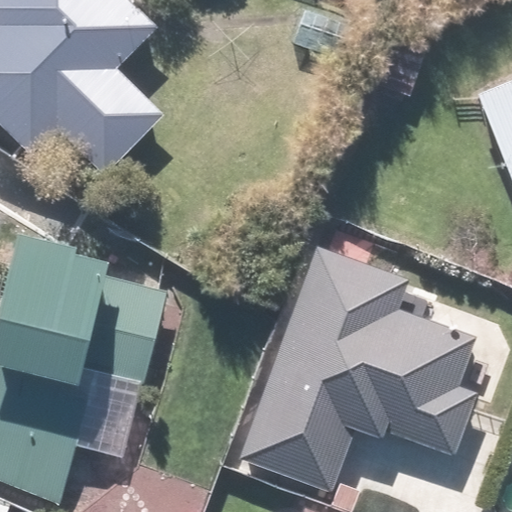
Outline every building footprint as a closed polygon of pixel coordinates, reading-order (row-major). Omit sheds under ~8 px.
[(0,0),(0,111),(40,153),(70,124),(112,167),(169,113),(128,69),(175,24),(151,0),(0,0)] [(511,79),(478,94),(511,189),(511,79)] [(11,324),(0,320),(0,472),(69,492),(138,248),(40,220),(11,324)] [(426,276),(333,238),(244,448),(335,487),(366,415),(454,453),(483,384),(463,375),(480,337),(412,308),(426,276)] [(338,511),(313,503),(309,511),(338,511)]
